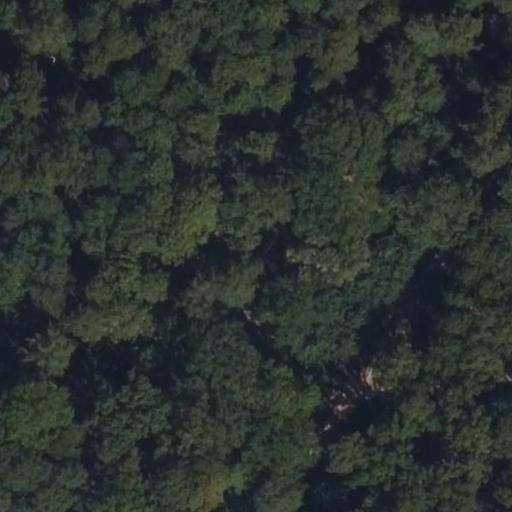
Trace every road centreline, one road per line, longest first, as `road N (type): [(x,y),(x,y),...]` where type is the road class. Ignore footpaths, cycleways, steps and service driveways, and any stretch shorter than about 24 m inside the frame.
road 1 (track): [(0,422),(408,391)]
road 2 (track): [(511,234),(408,391)]
road 3 (track): [(303,511),(408,391)]
